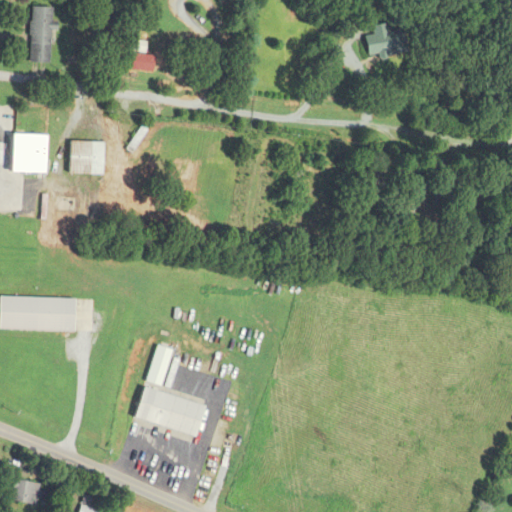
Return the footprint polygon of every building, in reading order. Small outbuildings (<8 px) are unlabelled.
[(26,63),(47,63),(47,8),(27,8),(26,63)] [(382,32),(382,26),(368,26),(368,38),(362,38),(362,57),(392,57),(392,32),(382,32)] [(149,74),(152,57),(129,54),(127,71),(149,74)] [(144,132),(137,128),(122,150),(129,155),(144,132)] [(45,137),(6,136),(5,174),(43,175),(45,137)] [(98,176),(98,143),(65,143),(65,176),(98,176)] [(438,203),(425,194),(408,218),(421,227),(438,203)] [(0,330),(75,331),(76,299),(0,297),(0,330)] [(145,382),(162,387),(173,350),(156,345),(145,382)] [(206,405),(143,388),(135,420),(197,437),(206,405)] [(10,503),(36,506),(39,483),(13,480),(10,503)] [(78,511),(99,511),(101,499),(80,497),(78,511)]
